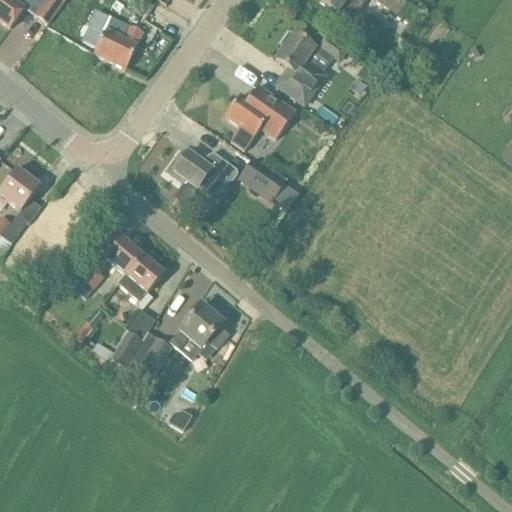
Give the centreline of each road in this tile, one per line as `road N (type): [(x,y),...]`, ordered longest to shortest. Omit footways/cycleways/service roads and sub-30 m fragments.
road 1 (unclassified): [(505,511),(102,172)]
road 2 (residential): [(102,172),(225,0)]
road 3 (unclassified): [(102,172),(0,83)]
